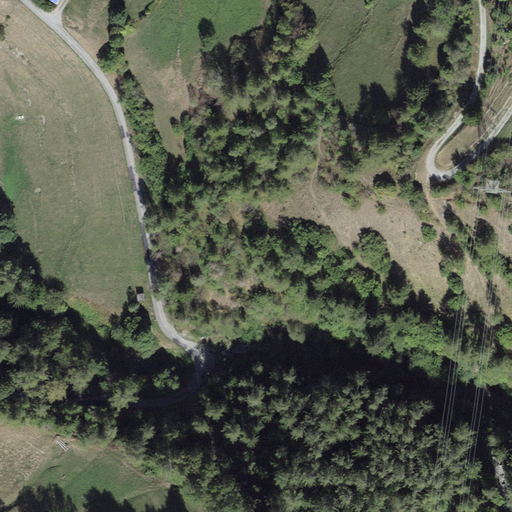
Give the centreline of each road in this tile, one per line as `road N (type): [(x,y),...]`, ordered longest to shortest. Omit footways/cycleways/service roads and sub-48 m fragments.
road 1 (tertiary): [(24,0),(78,47),(110,91),(129,150),(159,316),(199,364),(182,401),(0,397)]
road 2 (track): [(458,117),(427,159),(441,179),(511,104)]
road 3 (track): [(478,0),(481,32),(458,117)]
